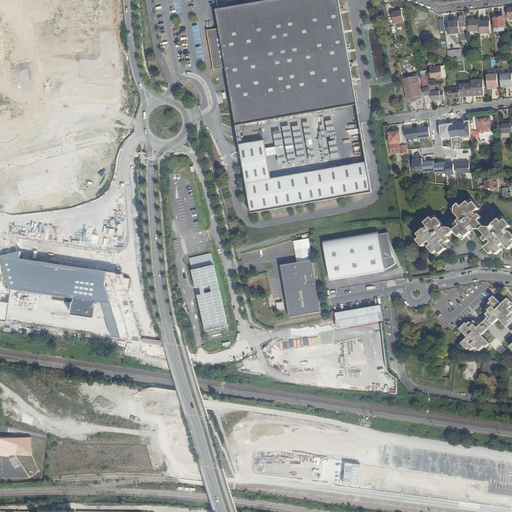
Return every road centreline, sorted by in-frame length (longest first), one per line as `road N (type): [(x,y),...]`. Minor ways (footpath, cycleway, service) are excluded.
road 1 (secondary): [(222,511),(167,323),(153,158)]
road 2 (residential): [(194,156),(249,338)]
road 3 (residential): [(390,290),(404,380),(480,400)]
